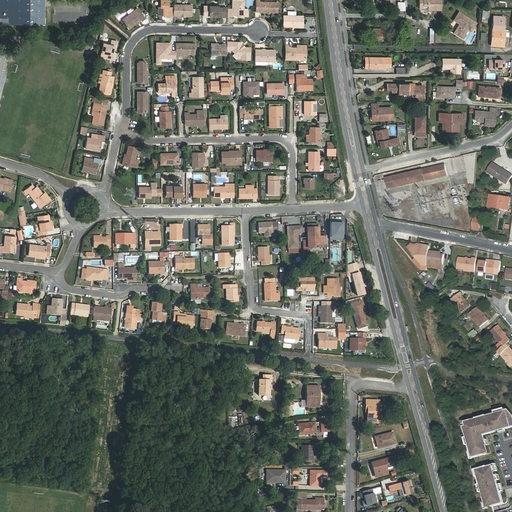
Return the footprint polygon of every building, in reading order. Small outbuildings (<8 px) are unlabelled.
[(0,0),(0,23),(43,24),(44,6),(40,6),(39,0),(0,0)] [(169,0),(161,0),(161,6),(159,6),(159,15),(167,15),(167,16),(174,16),(174,15),(174,7),(169,6),(169,0)] [(233,8),(228,8),(228,16),(233,16),(233,15),(239,15),(238,16),(244,17),(244,15),(244,9),(244,1),(243,0),(233,0),(233,3),(233,8)] [(259,0),(255,0),(256,11),(278,11),(278,1),(260,1),(259,0)] [(419,0),(419,8),(435,8),(435,10),(442,10),(441,0),(419,0)] [(193,4),(174,4),(174,7),(174,15),(192,15),(193,4)] [(210,6),(210,16),(227,16),(228,16),(228,8),(228,7),(218,7),(218,6),(210,6)] [(129,14),(122,19),(129,28),(141,20),(142,21),(145,18),(137,8),(134,10),(132,12),(129,14)] [(459,12),(454,20),(460,24),(454,33),(461,37),(464,36),(468,29),(469,26),(473,28),(476,22),(459,12)] [(288,15),(283,15),(283,26),(303,26),(303,15),(296,15),(288,15)] [(503,30),(504,17),(494,16),(491,46),(499,46),(501,30),(503,30)] [(416,27),(405,26),(404,36),(415,37),(416,27)] [(373,28),(373,40),(382,40),(382,29),(373,28)] [(110,45),(103,44),(100,57),(114,60),(115,55),(114,55),(114,53),(117,41),(111,40),(110,45)] [(232,42),(227,42),(227,43),(227,50),(233,50),(238,56),(244,56),(244,59),(250,60),(250,47),(243,47),(242,44),(242,41),(233,41),(232,42)] [(176,53),(176,50),(171,50),(171,42),(157,42),(157,47),(159,47),(159,57),(160,57),(176,57),(176,53)] [(195,43),(176,42),(176,50),(176,53),(195,53),(195,43)] [(211,54),(227,54),(227,50),(227,43),(223,43),(223,44),(211,44),(211,54)] [(290,45),(285,45),(285,59),(305,59),(305,48),(297,48),(290,48),(290,45)] [(275,50),(255,50),(255,61),(275,61),(275,50)] [(369,63),(369,68),(385,69),(385,58),(365,57),(365,63),(369,63)] [(442,59),(442,68),(450,69),(450,73),(460,73),(460,59),(442,59)] [(489,60),(489,69),(503,69),(503,60),(489,60)] [(138,67),(138,82),(148,82),(148,70),(147,63),(145,61),(140,61),(138,63),(138,65),(139,65),(139,67),(138,67)] [(111,76),(111,72),(103,70),(99,91),(108,93),(110,85),(112,86),(114,77),(111,76)] [(296,75),(296,90),(305,90),(313,90),(312,79),(307,79),(307,75),(296,75)] [(157,84),(158,93),(166,93),(166,91),(171,91),(171,96),(176,96),(176,76),(165,76),(165,83),(157,84)] [(193,77),(193,88),(193,93),(189,93),(190,97),(203,97),(203,77),(193,77)] [(233,77),(220,78),(221,81),(210,81),(210,91),(220,91),(229,90),(229,89),(234,89),(233,77)] [(253,97),(253,92),(253,91),(259,91),(259,82),(243,82),(244,97),(253,97)] [(266,94),(284,94),(284,83),(266,84),(266,94)] [(415,84),(387,84),(387,90),(392,90),(392,92),(399,92),(399,94),(416,94),(416,98),(424,98),(424,85),(415,85),(415,84)] [(479,86),(478,96),(500,98),(501,88),(479,86)] [(454,87),(437,87),(437,97),(454,97),(454,87)] [(148,92),(138,92),(138,106),(139,106),(139,108),(138,108),(138,111),(140,113),(145,113),(148,111),(148,92)] [(91,115),(93,116),(92,123),(103,125),(107,105),(97,103),(98,99),(93,98),(92,102),(94,102),(91,115)] [(316,115),(316,101),(305,101),(305,107),(304,107),(304,115),(316,115)] [(159,111),(160,128),(171,128),(170,111),(169,111),(169,106),(163,106),(163,111),(159,111)] [(281,118),(280,118),(279,106),(269,107),(269,127),(281,126),(281,118)] [(378,108),(372,108),(372,114),(374,114),(374,120),(374,121),(392,120),(392,107),(378,108)] [(496,113),(497,107),(490,107),(490,111),(475,110),(474,117),(476,120),(480,120),(481,119),(484,119),(483,124),(493,126),(495,112),(496,113)] [(260,109),(239,109),(239,118),(244,118),(244,119),(251,119),(260,119),(260,109)] [(189,112),(184,112),(184,125),(204,125),(204,111),(196,111),(196,114),(189,114),(189,112)] [(444,122),(444,131),(448,131),(448,129),(459,129),(459,123),(459,119),(462,119),(462,114),(439,114),(439,122),(444,122)] [(220,119),(209,119),(209,129),(228,129),(227,115),(220,115),(220,119)] [(425,116),(415,116),(415,136),(425,137),(425,116)] [(309,135),(309,142),(320,142),(320,127),(309,127),(309,135)] [(397,144),(396,138),(388,140),(386,129),(375,131),(378,148),(397,144)] [(105,136),(97,135),(97,139),(91,138),(87,138),(85,148),(100,151),(102,140),(104,140),(105,136)] [(128,146),(124,165),(137,167),(139,160),(135,159),(138,148),(128,146)] [(228,151),(221,152),(221,163),(241,163),(241,150),(228,150),(228,151)] [(271,161),(271,151),(263,151),(263,150),(256,150),(256,161),(271,161)] [(319,171),(319,152),(309,152),(308,171),(319,171)] [(192,153),(192,167),(203,167),(203,157),(204,157),(204,153),(192,153)] [(160,154),(161,164),(179,164),(178,154),(160,154)] [(94,158),(94,159),(85,157),(82,171),(96,174),(98,163),(100,163),(101,159),(94,158)] [(507,184),(511,177),(511,174),(493,163),(487,172),(507,184)] [(445,165),(424,170),(427,180),(447,175),(445,165)] [(386,178),(389,189),(425,180),(423,170),(386,178)] [(277,176),(268,176),(268,195),(279,195),(279,184),(279,180),(277,180),(277,176)] [(13,180),(6,178),(6,179),(0,177),(0,189),(2,190),(10,192),(13,180)] [(314,178),(305,178),(305,184),(305,189),(314,189),(314,178)] [(139,198),(151,198),(151,196),(156,196),(156,183),(151,183),(151,187),(139,187),(139,198)] [(193,197),(206,197),(206,184),(193,184),(193,197)] [(43,194),(37,186),(35,188),(32,185),(24,191),(26,195),(29,193),(40,208),(51,200),(45,192),(43,194)] [(245,188),(239,189),(239,198),(257,198),(257,188),(253,189),(253,185),(245,185),(245,188)] [(174,196),(174,197),(174,198),(181,197),(181,186),(166,186),(167,196),(174,196)] [(234,187),(214,187),(214,197),(234,197),(234,187)] [(510,198),(490,195),(488,207),(499,208),(499,207),(509,208),(510,198)] [(38,216),(39,223),(40,231),(38,231),(38,235),(47,234),(46,230),(51,229),(49,215),(38,216)] [(330,239),(342,239),(342,224),(340,221),(330,221),(330,239)] [(277,225),(272,225),(272,223),(258,223),(259,233),(265,233),(273,232),(278,232),(278,231),(277,225)] [(170,224),(170,241),(182,241),(181,224),(170,224)] [(318,237),(318,228),(317,228),(317,224),(307,224),(308,241),(304,241),(305,252),(308,252),(308,248),(324,247),(323,237),(318,237)] [(212,245),(212,234),(210,234),(210,225),(198,225),(198,235),(202,235),(202,245),(212,245)] [(222,226),(222,245),(234,245),(234,237),(232,237),(232,226),(222,226)] [(288,249),(298,248),(297,233),(302,233),(302,226),(287,227),(288,249)] [(151,233),(145,234),(146,246),(160,246),(159,232),(151,233)] [(135,234),(122,234),(122,235),(115,235),(115,244),(135,244),(135,234)] [(15,244),(16,237),(5,236),(4,246),(0,245),(0,252),(3,253),(4,252),(13,253),(14,244),(15,244)] [(93,238),(93,248),(107,247),(107,244),(110,244),(110,236),(106,236),(106,237),(93,238)] [(421,269),(427,270),(427,268),(428,264),(428,259),(429,251),(430,246),(417,244),(416,245),(411,244),(408,247),(416,257),(413,260),(421,269)] [(45,258),(45,257),(50,257),(51,247),(29,245),(28,256),(35,256),(35,257),(45,258)] [(268,247),(258,247),(258,261),(261,261),(261,265),(269,265),(268,247)] [(438,252),(429,251),(428,259),(428,264),(443,266),(444,255),(438,254),(438,252)] [(122,262),(122,254),(113,253),(113,262),(122,262)] [(218,253),(219,268),(229,268),(229,253),(218,253)] [(164,258),(160,258),(160,262),(148,262),(149,273),(164,273),(164,258)] [(175,270),(180,269),(180,268),(194,268),(194,258),(175,259),(175,270)] [(464,271),(475,272),(477,259),(472,258),(472,259),(459,258),(457,269),(465,269),(464,271)] [(493,260),(492,262),(480,261),(479,272),(495,274),(495,268),(496,262),(496,261),(493,260)] [(118,279),(136,279),(136,268),(124,268),(124,264),(118,264),(118,279)] [(82,278),(86,279),(92,279),(92,278),(107,280),(108,270),(87,268),(87,269),(83,269),(82,278)] [(35,292),(36,282),(28,281),(27,282),(22,281),(22,279),(18,278),(17,286),(14,286),(13,291),(27,292),(27,291),(35,292)] [(314,291),(314,278),(297,278),(297,282),(301,282),(300,287),(297,287),(297,290),(314,291)] [(324,286),(324,293),(327,293),(327,295),(338,295),(338,278),(327,278),(327,286),(324,286)] [(264,283),(265,301),(279,301),(279,294),(276,295),(276,283),(274,283),(264,283)] [(190,284),(191,298),(210,298),(209,287),(201,287),(201,284),(190,284)] [(227,302),(237,301),(237,284),(223,285),(223,289),(226,289),(227,302)] [(452,304),(454,303),(462,313),(470,306),(460,293),(449,301),(452,304)] [(50,307),(49,314),(61,315),(61,313),(62,308),(63,299),(52,298),(52,306),(50,306),(50,307)] [(358,329),(367,326),(361,310),(363,309),(361,301),(350,304),(358,329)] [(152,302),(151,311),(153,312),(152,320),(162,321),(161,324),(165,324),(166,317),(162,316),(163,313),(161,313),(162,303),(152,302)] [(30,305),(17,303),(16,315),(35,317),(36,316),(38,316),(40,304),(33,303),(32,306),(30,306),(30,305)] [(70,314),(88,316),(90,306),(72,303),(70,314)] [(94,307),(93,319),(110,321),(111,309),(110,308),(107,305),(104,308),(94,307)] [(127,306),(125,327),(136,329),(137,314),(139,314),(140,310),(132,309),(132,307),(127,306)] [(320,310),(320,323),(331,323),(331,306),(319,306),(319,310),(320,310)] [(478,307),(469,314),(481,327),(489,320),(478,307)] [(213,312),(200,310),(200,314),(201,314),(200,328),(209,329),(210,320),(212,320),(213,312)] [(174,313),(173,324),(192,327),(193,316),(184,315),(183,314),(179,314),(179,313),(174,313)] [(274,336),(275,324),(270,323),(271,323),(257,322),(256,331),(270,333),(270,335),(274,336)] [(227,334),(244,336),(245,325),(228,324),(227,334)] [(282,325),(281,333),(284,333),(284,338),(294,339),(299,339),(300,328),(285,326),(285,325),(282,325)] [(491,332),(500,344),(508,338),(508,337),(499,326),(491,332)] [(472,339),(478,334),(475,330),(469,335),(472,339)] [(319,346),(328,346),(328,348),(335,348),(336,338),(326,338),(326,334),(318,334),(318,338),(319,338),(319,346)] [(350,351),(357,351),(363,351),(364,347),(365,347),(365,343),(364,343),(364,339),(358,338),(351,338),(350,338),(350,351)] [(508,338),(500,344),(497,346),(499,350),(506,344),(510,340),(508,338)] [(511,349),(506,344),(499,350),(498,352),(511,365),(511,364),(511,349)] [(269,380),(272,380),(272,375),(263,375),(262,380),(259,380),(258,395),(269,396),(269,380)] [(306,400),(306,406),(311,406),(319,406),(319,402),(318,402),(318,392),(319,392),(319,387),(307,387),(306,400)] [(367,404),(366,422),(378,422),(379,401),(366,400),(366,404),(367,404)] [(468,424),(466,424),(474,456),(492,451),(489,443),(488,443),(485,433),(511,425),(511,408),(489,414),(489,416),(479,419),(478,417),(467,419),(468,424)] [(315,423),(299,424),(300,432),(298,433),(298,435),(316,433),(317,435),(323,434),(323,432),(327,431),(329,431),(328,421),(320,422),(321,431),(316,431),(315,423)] [(378,448),(396,443),(393,432),(375,437),(378,448)] [(301,461),(312,461),(313,446),(302,446),(301,461)] [(406,457),(414,455),(412,449),(404,451),(406,457)] [(377,476),(388,473),(386,464),(394,462),(392,457),(371,463),(373,468),(375,467),(377,476)] [(488,507),(507,502),(496,464),(478,469),(488,507)] [(320,486),(320,476),(326,476),(326,471),(310,470),(310,486),(320,486)] [(285,471),(267,471),(267,482),(285,483),(285,471)] [(398,489),(402,488),(404,495),(404,496),(413,493),(409,481),(389,487),(390,492),(398,489)] [(365,501),(362,501),(363,506),(375,503),(371,488),(362,491),(365,501)] [(324,498),(315,498),(315,500),(296,500),(296,509),(324,510),(324,498)]
